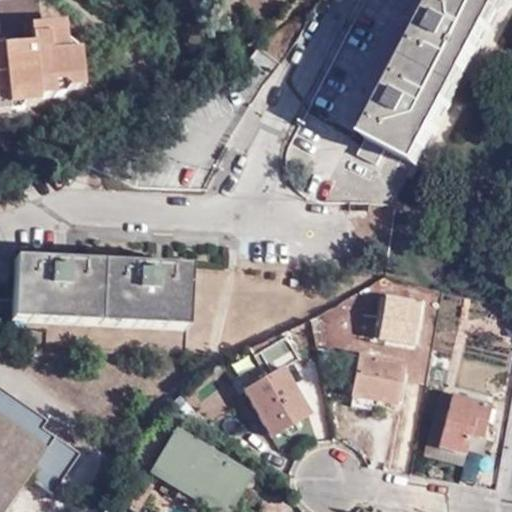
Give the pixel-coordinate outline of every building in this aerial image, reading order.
[(65,85),(69,89),(82,88),(79,49),(75,49),(64,50),(60,45),(64,40),(63,24),(40,25),(37,4),(25,5),(20,0),(11,0),(0,1),(0,54),(0,57),(0,115),(6,116),(6,102),(17,101),(23,107),(37,105),(36,99),(52,98),(51,85),(65,85)] [(441,0),(434,14),(394,91),(361,156),(380,166),(388,150),(421,167),(506,0),(441,0)] [(64,50),(75,49),(64,40),(60,45),(64,50)] [(63,97),(69,89),(65,85),(51,85),(52,98),(63,97)] [(16,115),(23,107),(17,101),(6,102),(6,116),(16,115)] [(185,354),(189,268),(142,266),(60,262),(12,260),(10,331),(43,332),(43,347),(185,354)] [(259,354),(264,364),(271,375),(283,368),(297,360),(285,339),(259,354)] [(359,352),(352,394),(374,398),(399,402),(405,359),(359,352)] [(271,375),(264,364),(240,378),(272,437),(310,414),(283,368),(271,375)] [(374,398),(352,394),(352,403),(372,407),(374,398)] [(484,440),(493,405),(453,395),(440,448),(467,454),(470,437),(484,440)] [(13,511),(51,458),(0,422),(0,511),(13,511)] [(184,483),(201,493),(228,509),(249,475),(176,432),(155,466),(184,483)] [(130,476),(123,473),(112,497),(119,500),(130,476)] [(152,486),(130,476),(119,500),(141,510),(152,486)] [(194,505),(201,493),(184,483),(177,495),(194,505)]
